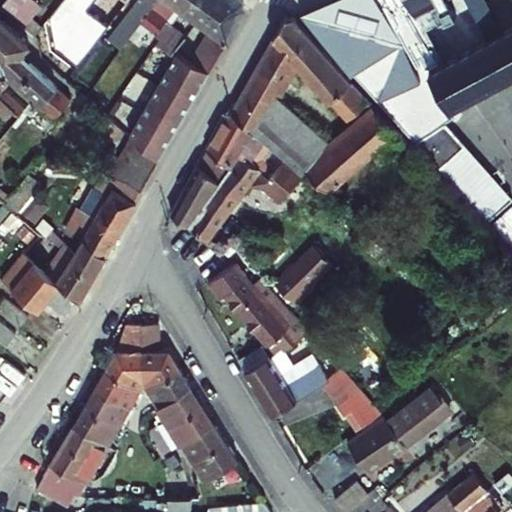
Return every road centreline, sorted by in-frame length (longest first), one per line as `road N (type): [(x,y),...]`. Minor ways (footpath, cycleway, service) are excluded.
road 1 (residential): [(308,511),(133,239)]
road 2 (unclassified): [(133,239),(272,0)]
road 3 (unclassified): [(0,454),(58,375),(133,239)]
